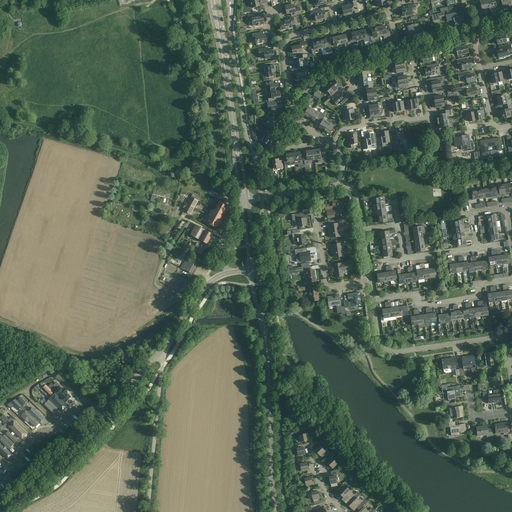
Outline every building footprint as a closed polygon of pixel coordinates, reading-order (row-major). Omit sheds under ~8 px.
[(484,10),(489,9),(486,0),(484,0),(480,1),(480,4),(477,4),(478,7),(480,14),(485,13),(484,10)] [(486,0),(489,9),(495,7),(495,8),(497,10),(500,9),(497,0),(496,0),(495,0),(494,0),(486,0)] [(511,1),(510,2),(509,0),(502,0),(503,0),(501,0),(503,7),(508,6),(509,9),(511,8),(511,1)] [(358,12),(355,1),(350,2),(350,5),(342,7),(344,15),(358,12)] [(295,8),(294,5),(285,7),(287,14),(291,13),(291,16),(301,14),(300,7),(295,8)] [(416,10),(415,5),(408,6),(408,9),(402,10),(403,17),(413,15),(412,11),(416,10)] [(320,12),(320,9),(310,11),(312,17),(315,16),(316,21),(326,19),(324,11),(320,12)] [(465,23),(462,11),(446,15),(447,21),(454,20),(455,26),(465,23)] [(444,16),(443,12),(432,15),(433,21),(439,19),(439,17),(444,16)] [(255,17),(255,14),(247,15),(248,22),(252,21),(253,26),(264,25),(263,16),(255,17)] [(295,24),(293,17),(290,18),(290,20),(279,22),(281,30),(292,28),(292,25),(295,24)] [(421,33),(418,24),(404,27),(407,40),(419,37),(419,34),(421,33)] [(385,26),(378,27),(380,37),(383,36),(384,39),(390,37),(388,29),(386,30),(385,26)] [(372,33),(369,33),(371,42),(377,40),(377,37),(380,37),(378,27),(371,29),(372,33)] [(365,30),(358,32),(360,40),(364,39),(364,42),(365,45),(366,45),(371,44),(371,42),(371,41),(369,33),(369,32),(368,32),(366,32),(365,30)] [(509,38),(507,31),(499,33),(500,36),(495,37),(497,44),(506,42),(506,39),(509,38)] [(261,35),(261,32),(252,34),(253,40),(255,39),(256,44),(267,42),(265,35),(261,35)] [(349,36),(350,39),(351,45),(357,44),(357,41),(360,40),(358,32),(351,33),(352,36),(349,36)] [(345,47),(351,45),(350,39),(347,40),(346,35),(339,36),(341,44),(345,44),(345,47)] [(337,45),(341,44),(339,36),(332,38),(333,43),(330,44),(332,49),(332,50),(338,48),(337,45)] [(319,41),(321,48),(325,48),(325,51),(332,49),(330,44),(330,41),(327,42),(326,39),(319,41)] [(321,48),(319,41),(313,42),(313,45),(310,46),(312,54),(319,52),(318,49),(321,48)] [(307,48),(306,42),(300,43),(301,46),(292,47),(293,53),(302,52),(301,49),(307,48)] [(459,48),(458,44),(451,46),(453,52),(456,51),(457,55),(468,53),(466,46),(459,48)] [(511,54),(511,53),(510,45),(498,47),(499,50),(497,51),(498,58),(508,56),(508,55),(511,54)] [(268,51),(268,48),(259,49),(260,56),(265,56),(265,59),(274,58),(273,50),(268,51)] [(434,56),(433,51),(427,52),(427,55),(422,56),(423,63),(433,61),(432,57),(434,56)] [(308,61),(307,55),(300,56),(300,59),(294,60),(295,67),(305,66),(304,62),(308,61)] [(467,60),(466,57),(457,60),(458,66),(462,65),(463,69),(471,67),(470,60),(467,60)] [(400,58),(389,61),(390,64),(392,63),(392,67),(393,69),(395,68),(406,66),(405,64),(404,64),(404,61),(401,61),(400,58)] [(264,64),(265,72),(276,71),(276,67),(275,67),(275,65),(272,66),(272,63),(264,64)] [(439,70),(438,64),(431,65),(431,68),(424,69),(426,77),(436,75),(435,70),(439,70)] [(309,76),(308,68),(301,69),(302,72),(296,73),(297,80),(302,79),(302,80),(306,80),(306,76),(309,76)] [(358,73),(359,79),(367,78),(366,73),(370,73),(369,68),(362,69),(362,72),(358,73)] [(265,72),(262,73),(264,81),(266,81),(272,80),(272,77),(276,76),(276,74),(277,74),(276,71),(265,72)] [(504,84),(506,84),(504,74),(502,75),(501,72),(498,72),(498,71),(496,72),(498,82),(503,81),(504,84)] [(467,74),(467,72),(458,74),(459,80),(466,79),(467,83),(475,81),(473,73),(467,74)] [(488,77),(490,86),(493,85),(493,84),(498,82),(496,72),(493,73),(493,74),(490,74),(491,77),(488,78),(488,77)] [(395,84),(398,83),(408,81),(408,78),(407,79),(406,76),(404,76),(404,75),(397,76),(398,77),(394,78),(395,84)] [(441,86),(444,86),(442,77),(434,78),(434,81),(431,82),(431,85),(430,85),(431,88),(441,86)] [(367,78),(359,79),(360,86),(364,85),(364,89),(369,88),(372,87),(372,82),(371,82),(371,78),(367,78)] [(339,86),(334,80),(330,84),(325,88),(331,95),(338,90),(336,89),(339,86)] [(271,92),(279,90),(278,83),(273,84),(273,81),(266,82),(266,86),(265,86),(266,92),(271,92)] [(409,84),(408,81),(398,83),(399,88),(399,90),(403,89),(404,90),(407,90),(406,87),(408,87),(408,84),(409,84)] [(471,88),(470,85),(462,87),(463,91),(466,91),(468,97),(478,95),(476,87),(471,88)] [(366,96),(377,95),(376,90),(379,90),(378,86),(372,87),(369,88),(369,90),(366,91),(367,93),(366,94),(366,96)] [(279,90),(271,92),(272,95),(268,96),(269,102),(276,101),(275,98),(280,97),(279,90)] [(344,95),(341,92),(334,97),(336,99),(334,101),(337,106),(340,103),(342,104),(349,98),(347,95),(344,97),(343,96),(344,95)] [(416,99),(412,100),(413,110),(416,110),(416,109),(419,109),(418,105),(421,104),(420,96),(416,96),(416,99)] [(503,104),(504,107),(511,106),(510,100),(507,101),(505,96),(497,98),(498,105),(503,104)] [(397,102),(399,113),(402,112),(401,111),(404,111),(404,110),(406,110),(404,98),(402,99),(402,101),(397,102)] [(404,98),(406,110),(408,109),(408,110),(411,110),(411,111),(413,110),(412,100),(407,101),(407,98),(404,98)] [(389,101),(390,108),(390,110),(393,109),(393,113),(396,112),(396,113),(399,113),(397,102),(393,103),(392,100),(389,100),(389,101)] [(444,101),(433,103),(434,106),(435,105),(435,108),(439,107),(440,110),(448,109),(447,100),(444,101)] [(274,102),(267,103),(268,110),(272,109),(272,113),(282,112),(281,108),(282,108),(281,104),(277,105),(276,101),(274,102)] [(303,115),(309,118),(314,110),(309,106),(309,105),(306,103),(302,110),(305,112),(303,115)] [(511,105),(511,106),(504,107),(504,110),(500,111),(502,119),(510,117),(511,116),(511,109),(511,108),(511,105)] [(350,110),(350,107),(343,108),(344,114),(346,114),(346,120),(354,119),(353,110),(350,110)] [(473,109),(474,112),(475,120),(482,119),(481,114),(484,114),(483,107),(480,108),(480,111),(478,111),(477,108),(473,109)] [(382,109),(379,110),(368,112),(369,114),(370,114),(370,117),(373,117),(374,120),(380,118),(379,116),(380,116),(379,115),(381,115),(383,113),(382,109)] [(469,109),(463,110),(465,117),(468,117),(469,120),(469,122),(475,120),(474,112),(470,113),(469,109)] [(316,119),(318,121),(323,113),(320,111),(319,113),(314,110),(309,118),(314,122),(316,119)] [(436,115),(438,121),(448,119),(447,116),(451,115),(450,110),(444,111),(445,114),(436,115)] [(323,131),(330,120),(327,119),(326,121),(323,119),(326,115),(323,113),(318,121),(321,122),(318,127),(323,131)] [(276,117),(270,116),(269,120),(266,126),(274,131),(278,122),(275,121),(276,120),(276,117)] [(448,119),(438,121),(439,127),(447,126),(448,129),(453,128),(452,122),(449,123),(448,119)] [(330,120),(323,131),(329,134),(332,130),(335,132),(338,126),(335,124),(334,125),(331,124),(332,122),(330,120)] [(396,134),(393,134),(395,145),(400,145),(400,139),(404,139),(404,138),(403,134),(403,129),(396,130),(396,134)] [(262,141),(261,142),(267,144),(270,146),(273,141),(275,138),(274,138),(274,137),(272,136),(273,133),(267,130),(265,135),(266,136),(263,142),(262,141)] [(385,133),(385,132),(381,133),(382,140),(378,140),(379,147),(386,146),(385,143),(389,142),(388,132),(385,133)] [(358,144),(356,134),(349,135),(350,142),(347,142),(348,148),(354,147),(353,144),(358,144)] [(366,140),(362,140),(364,149),(376,147),(375,144),(373,135),(370,135),(370,134),(365,135),(366,140)] [(461,137),(454,138),(455,147),(460,146),(461,150),(463,150),(471,148),(471,151),(474,150),(473,142),(470,142),(469,134),(463,135),(461,136),(461,137)] [(486,140),(480,141),(482,156),(489,155),(488,147),(496,146),(496,151),(497,151),(502,150),(501,144),(500,144),(500,139),(486,141),(486,140)] [(320,150),(313,151),(314,160),(318,159),(318,163),(325,162),(323,154),(320,154),(320,150)] [(314,160),(313,151),(306,152),(306,156),(303,156),(305,167),(305,168),(309,168),(309,165),(311,164),(311,160),(314,160)] [(300,153),(293,154),(294,162),(295,165),(298,164),(301,164),(301,168),(305,167),(303,156),(301,157),(300,153)] [(287,159),(284,159),(285,166),(290,165),(295,165),(294,162),(293,154),(286,155),(287,159)] [(279,161),(279,159),(276,159),(276,160),(272,160),(273,170),(283,169),(282,161),(279,161)] [(471,191),(468,192),(469,200),(473,200),(479,199),(478,190),(471,191)] [(187,203),(195,207),(198,200),(191,196),(187,203)] [(214,210),(223,215),(228,205),(219,201),(219,202),(216,200),(212,207),(213,208),(212,209),(214,210)] [(343,207),(342,200),(332,201),(333,206),(329,207),(329,205),(325,206),(325,210),(326,209),(328,218),(335,217),(334,213),(343,212),(342,207),(343,207)] [(195,207),(187,203),(184,210),(191,214),(195,207)] [(392,208),(377,211),(378,217),(387,215),(386,212),(391,211),(392,210),(392,208)] [(211,217),(219,221),(223,215),(214,210),(210,216),(211,217)] [(290,221),(294,220),(295,227),(298,227),(307,226),(305,219),(307,218),(306,213),(294,215),(289,215),(290,221)] [(216,227),(219,221),(211,217),(210,216),(210,217),(206,215),(203,221),(216,227)] [(387,215),(378,217),(378,219),(375,219),(375,224),(394,221),(393,219),(392,218),(387,219),(387,215)] [(454,219),(454,221),(455,228),(470,226),(470,224),(469,223),(463,224),(463,220),(462,220),(462,219),(457,220),(457,218),(454,219)] [(338,228),(337,224),(328,225),(328,230),(330,230),(331,238),(340,237),(339,228),(338,228)] [(213,234),(196,225),(190,235),(207,244),(213,234)] [(413,234),(422,233),(422,232),(425,232),(424,226),(412,227),(413,234)] [(470,226),(455,228),(456,234),(465,233),(464,229),(469,228),(470,227),(470,226)] [(380,233),(381,239),(390,238),(389,234),(394,233),(395,232),(395,230),(380,233)] [(302,236),(302,233),(293,234),(294,240),(297,240),(298,246),(306,245),(305,236),(302,236)] [(472,238),(457,240),(458,246),(458,248),(467,246),(466,245),(466,241),(471,240),(472,239),(472,238)] [(192,244),(187,241),(184,247),(180,254),(179,256),(181,257),(182,256),(185,257),(192,244)] [(205,247),(197,243),(195,246),(196,247),(195,248),(196,249),(195,252),(201,255),(205,247)] [(382,245),(383,251),(391,250),(391,246),(396,246),(397,244),(397,243),(382,245)] [(341,248),(340,244),(331,245),(331,250),(333,249),(334,258),(343,256),(342,248),(341,248)] [(424,245),(415,246),(416,252),(416,254),(425,253),(425,251),(424,248),(427,247),(427,244),(424,245)] [(306,248),(294,250),(296,262),(300,262),(311,261),(309,251),(307,251),(306,248)] [(494,250),(496,266),(502,265),(501,256),(497,256),(496,251),(495,250),(494,250)] [(501,256),(502,265),(508,264),(511,263),(510,255),(507,255),(507,253),(504,254),(504,255),(501,256)] [(463,272),(469,271),(468,264),(468,262),(464,262),(463,257),(462,256),(461,257),(463,272)] [(473,256),(475,272),(482,271),(480,262),(477,262),(476,257),(475,256),(473,256)] [(451,274),(457,273),(456,264),(452,264),(451,259),(450,258),(448,259),(451,274)] [(198,262),(191,259),(189,261),(186,259),(181,268),(185,270),(191,274),(194,268),(198,262)] [(349,271),(348,263),(333,265),(334,269),(336,268),(337,277),(343,276),(343,271),(349,271)] [(424,279),(430,278),(429,270),(425,270),(425,265),(423,264),(422,264),(424,279)] [(390,266),(388,266),(390,281),(397,280),(396,271),(392,272),(391,267),(390,266)] [(411,267),(410,267),(412,282),(418,281),(418,280),(417,273),(413,273),(413,268),(411,267)] [(406,283),(404,275),(401,275),(400,270),(399,269),(397,269),(399,284),(406,283)] [(316,281),(314,270),(306,271),(308,283),(316,281)] [(493,287),(495,302),(501,301),(500,292),(496,293),(495,287),(494,287),(493,287)] [(319,300),(317,288),(307,290),(308,293),(309,293),(310,302),(319,300)] [(361,306),(359,293),(347,294),(348,299),(351,299),(351,302),(348,302),(348,300),(344,301),(345,308),(361,306)] [(341,307),(339,296),(327,297),(329,306),(336,305),(337,313),(341,313),(342,315),(345,314),(344,306),(341,307)] [(401,301),(399,301),(402,316),(408,315),(407,306),(403,307),(402,301),(401,301)] [(480,301),(482,316),(488,315),(487,307),(483,307),(483,302),(482,301),(480,301)] [(389,318),(396,317),(394,308),(391,308),(390,303),(389,302),(387,303),(389,318)] [(468,303),(470,318),(476,317),(475,308),(471,309),(470,304),(469,303),(468,303)] [(455,305),(457,320),(464,319),(462,310),(459,311),(458,306),(457,305),(455,305)] [(430,308),(428,308),(430,323),(437,322),(435,313),(432,314),(431,308),(430,308)] [(445,308),(443,308),(445,323),(452,322),(452,321),(451,321),(450,314),(447,314),(446,309),(445,308)] [(418,310),(416,310),(418,325),(419,328),(425,327),(424,324),(423,315),(419,316),(419,310),(418,310)] [(494,352),(487,353),(484,354),(486,367),(496,365),(494,352)] [(459,369),(459,370),(460,376),(465,375),(464,369),(470,368),(472,374),(476,373),(473,355),(462,357),(463,368),(459,369)] [(455,368),(454,358),(448,358),(448,359),(441,360),(442,364),(443,369),(455,368)] [(447,388),(447,385),(441,386),(440,386),(440,388),(441,388),(442,394),(447,394),(448,400),(455,399),(455,397),(461,396),(460,392),(459,387),(447,388)] [(60,388),(55,393),(66,403),(70,399),(64,393),(66,391),(63,388),(61,390),(60,388)] [(501,402),(499,390),(493,391),(494,395),(486,396),(486,392),(482,392),(484,400),(489,399),(489,403),(501,402)] [(67,406),(53,393),(49,399),(62,412),(67,406)] [(11,402),(14,405),(18,409),(22,406),(15,399),(11,402)] [(58,409),(48,400),(44,405),(53,414),(58,409)] [(455,407),(455,403),(447,404),(448,407),(449,407),(450,416),(456,415),(457,418),(464,417),(463,413),(462,406),(455,407)] [(31,407),(27,411),(39,423),(43,419),(31,407)] [(39,423),(25,410),(21,414),(23,416),(22,418),(27,422),(28,421),(35,427),(39,423)] [(13,420),(7,426),(21,439),(26,434),(13,420)] [(455,425),(455,422),(449,423),(449,428),(450,428),(451,436),(460,435),(460,433),(466,432),(465,424),(455,425)] [(508,432),(506,423),(495,425),(496,434),(503,433),(503,435),(507,435),(509,442),(511,441),(511,437),(511,434),(508,434),(507,432),(508,432)] [(487,430),(487,426),(476,428),(478,436),(487,435),(487,438),(492,437),(491,429),(487,430)] [(10,434),(8,431),(5,434),(14,444),(17,441),(12,436),(14,434),(12,432),(10,434)] [(305,432),(305,434),(298,435),(299,442),(307,440),(306,435),(307,435),(309,435),(308,432),(305,432)] [(13,444),(5,435),(0,440),(8,449),(13,444)] [(13,458),(0,444),(0,452),(10,461),(13,458)] [(325,451),(320,446),(315,451),(320,456),(325,451)] [(305,454),(303,447),(297,448),(298,456),(305,454)] [(337,464),(332,458),(327,463),(332,468),(337,464)] [(304,463),(304,460),(297,462),(298,464),(300,464),(301,471),(308,470),(306,463),(304,463)] [(332,476),(329,477),(330,484),(337,483),(336,476),(340,475),(339,470),(331,471),(332,476)] [(309,478),(308,475),(303,476),(303,479),(304,479),(306,486),(313,484),(311,477),(309,478)] [(350,491),(343,484),(338,490),(342,494),(341,495),(343,498),(344,498),(350,491)] [(315,492),(314,489),(307,491),(307,494),(311,493),(313,500),(319,498),(318,491),(315,492)] [(344,498),(343,498),(342,499),(346,504),(350,500),(352,502),(353,502),(357,497),(360,494),(357,491),(355,494),(353,493),(350,491),(344,498)] [(360,500),(357,497),(353,502),(352,502),(349,506),(353,511),(357,507),(360,509),(368,501),(364,498),(362,500),(360,500)]
